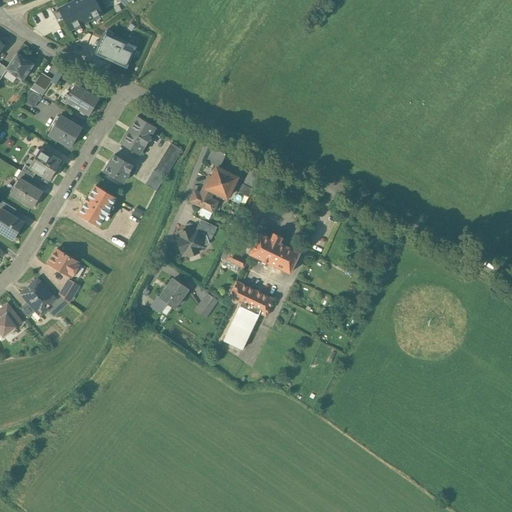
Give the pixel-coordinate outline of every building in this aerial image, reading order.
[(69,32),(106,14),(99,0),(74,0),(58,8),(69,32)] [(142,44),(104,27),(92,52),(131,69),(142,44)] [(7,68),(6,69),(7,69),(22,79),(32,64),(32,63),(32,62),(26,58),(24,58),(17,53),(7,68)] [(34,83),(46,90),(53,79),(41,72),(34,83)] [(30,89),(42,96),(46,90),(34,83),(30,89)] [(100,98),(76,83),(70,94),(67,93),(66,94),(68,96),(65,100),(89,115),(100,98)] [(23,100),(35,107),(42,96),(30,89),(23,100)] [(82,127),(61,115),(49,134),(70,146),(82,127)] [(155,127),(137,116),(121,144),(139,154),(144,145),(146,146),(151,137),(149,136),(155,127)] [(171,143),(154,171),(164,177),(165,177),(182,150),(171,143)] [(62,160),(41,148),(40,148),(43,150),(39,155),(37,154),(30,166),(29,167),(37,172),(51,180),(62,160)] [(220,165),(225,153),(211,148),(207,160),(220,165)] [(133,165),(114,154),(111,161),(110,160),(107,165),(108,166),(104,172),(122,183),(133,165)] [(30,166),(26,164),(22,171),(32,177),(33,178),(37,172),(29,167),(30,166)] [(238,178),(216,168),(212,175),(208,177),(202,189),(203,190),(201,194),(209,198),(213,192),(227,198),(238,178)] [(251,168),(244,182),(251,186),(259,172),(251,168)] [(22,171),(21,170),(18,177),(21,178),(28,183),(32,177),(22,171)] [(154,171),(153,170),(151,175),(162,182),(164,177),(154,171)] [(162,182),(151,175),(148,180),(159,186),(162,182)] [(28,183),(21,178),(11,194),(33,208),(43,192),(28,183)] [(159,186),(148,180),(145,184),(156,191),(159,186)] [(241,183),(238,192),(247,194),(250,186),(241,183)] [(115,198),(95,186),(88,197),(87,197),(84,202),(85,202),(78,214),(98,226),(115,198)] [(201,194),(195,191),(189,201),(213,212),(218,202),(209,198),(201,194)] [(269,201),(255,194),(252,200),(254,201),(241,227),(251,232),(264,206),(265,207),(269,201)] [(16,209),(2,201),(0,203),(0,207),(0,208),(12,215),(16,209)] [(12,215),(0,208),(0,232),(13,240),(24,222),(12,215)] [(143,212),(136,208),(132,214),(139,218),(143,212)] [(217,227),(201,219),(195,230),(212,238),(217,227)] [(194,234),(191,235),(189,229),(181,232),(183,238),(177,240),(181,252),(187,250),(189,256),(197,253),(196,248),(209,244),(208,240),(211,239),(212,238),(195,230),(194,233),(194,234)] [(282,237),(273,232),(270,238),(260,233),(250,254),(290,273),(300,252),(279,242),(282,237)] [(235,240),(228,253),(224,251),(221,257),(243,268),(247,260),(237,255),(243,244),(235,240)] [(79,263),(56,249),(48,263),(71,277),(79,263)] [(174,278),(169,285),(168,285),(159,297),(159,298),(167,303),(174,308),(188,288),(174,278)] [(55,298),(38,279),(21,294),(28,302),(37,312),(40,315),(47,309),(52,315),(56,316),(68,303),(59,294),(55,298)] [(79,286),(68,280),(62,289),(72,297),(79,286)] [(274,299),(236,281),(228,298),(241,304),(259,313),(266,316),(274,299)] [(72,297),(62,289),(59,294),(68,303),(72,297)] [(217,300),(207,293),(201,302),(211,309),(217,300)] [(158,296),(150,306),(160,313),(167,303),(159,298),(159,297),(158,296)] [(37,312),(28,302),(20,309),(29,319),(37,312)] [(211,309),(201,302),(195,311),(205,318),(211,309)] [(22,322),(7,303),(0,308),(0,332),(3,336),(16,326),(17,326),(22,322)] [(241,304),(224,341),(242,349),(259,313),(241,304)]
